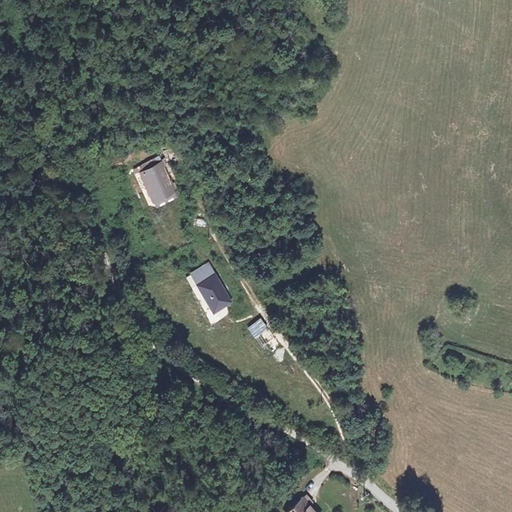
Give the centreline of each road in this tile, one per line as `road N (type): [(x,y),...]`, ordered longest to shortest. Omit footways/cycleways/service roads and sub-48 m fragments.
road 1 (unclassified): [(409,511),(164,355),(71,203),(0,132)]
road 2 (track): [(209,223),(328,398),(348,469)]
